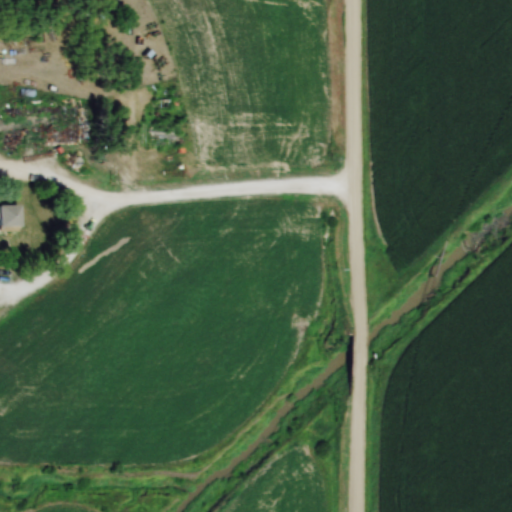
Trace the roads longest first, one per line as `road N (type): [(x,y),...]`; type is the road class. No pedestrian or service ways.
road 1 (residential): [(351,331),(350,0)]
road 2 (residential): [(353,511),(352,383)]
